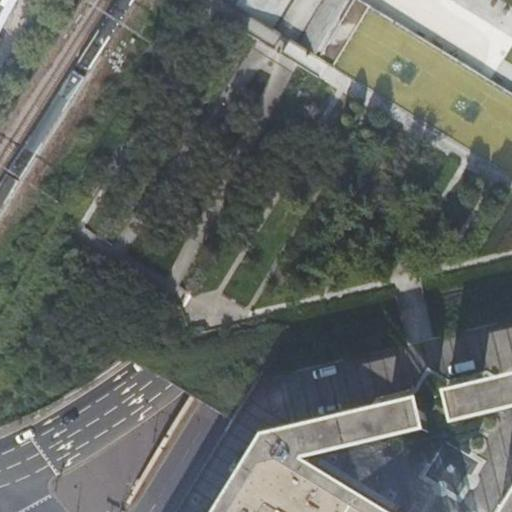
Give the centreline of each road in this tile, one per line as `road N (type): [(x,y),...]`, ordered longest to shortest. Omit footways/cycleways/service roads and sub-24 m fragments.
road 1 (primary): [(402,0),(221,317),(159,381),(5,485)]
road 2 (primary): [(147,511),(446,0)]
